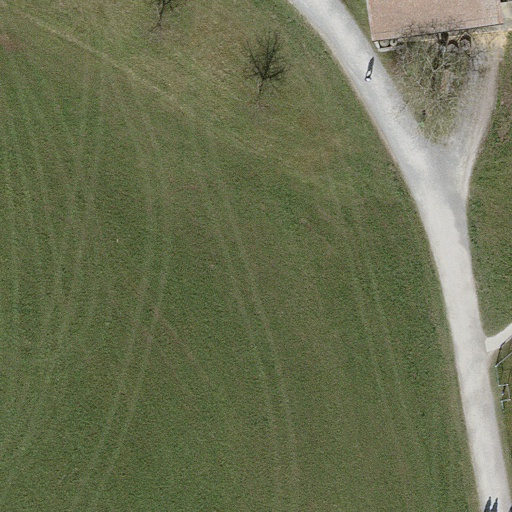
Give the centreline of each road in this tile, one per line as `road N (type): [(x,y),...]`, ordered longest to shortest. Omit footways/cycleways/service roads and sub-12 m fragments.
road 1 (track): [(504,511),(441,199),(313,0)]
road 2 (track): [(484,5),(494,58),(437,191)]
